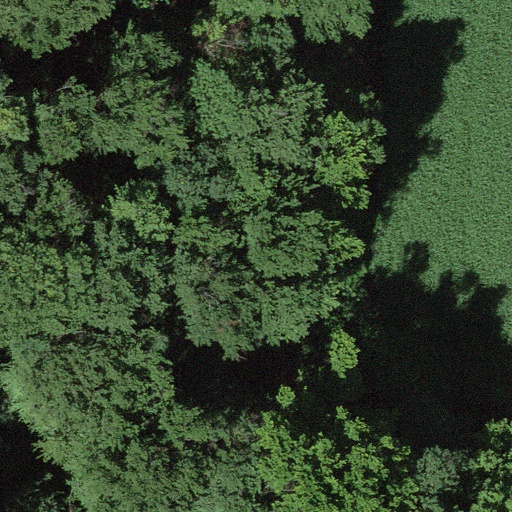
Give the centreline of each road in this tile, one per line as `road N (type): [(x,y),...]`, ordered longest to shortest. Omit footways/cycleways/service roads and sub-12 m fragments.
road 1 (track): [(110,511),(230,365),(327,27),(326,0)]
road 2 (track): [(175,511),(230,365)]
